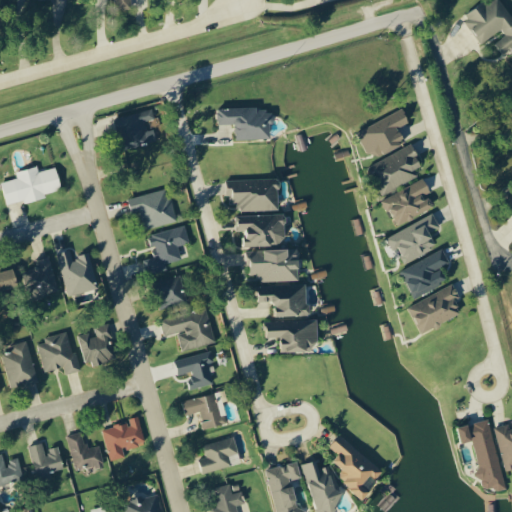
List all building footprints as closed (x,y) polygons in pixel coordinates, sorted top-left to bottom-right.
[(114,0),(115,9),(133,9),(132,0),(114,0)] [(482,44),(502,28),(507,34),(496,43),(504,54),(511,49),(511,15),(500,0),(488,0),(463,20),(482,44)] [(218,108),(219,123),(236,123),(237,139),(273,138),(272,112),(267,112),(266,106),(218,108)] [(371,158),(407,142),(400,126),(411,122),(405,109),(358,129),(371,158)] [(120,117),(126,147),(157,141),(155,129),(147,130),(145,121),(155,119),(153,110),(120,117)] [(418,176),(415,169),(423,165),(412,143),(368,166),(383,194),(418,176)] [(7,206),(47,196),(46,193),(62,189),(57,167),(39,171),(38,166),(17,171),(18,178),(1,182),(7,206)] [(383,200),(396,226),(435,207),(429,194),(432,193),(424,177),(406,186),(407,188),(383,200)] [(241,211),(280,210),(279,178),(228,180),(228,204),(241,203),(241,211)] [(177,221),(168,188),(133,197),(141,230),(177,221)] [(235,215),(236,230),(245,230),(245,246),(286,244),(284,213),(235,215)] [(387,237),(393,250),(398,248),(405,262),(438,246),(431,232),(441,227),(434,213),(387,237)] [(190,242),(186,225),(149,234),(154,257),(145,259),(148,274),(168,270),(166,263),(182,259),(179,245),(190,242)] [(261,281),(301,280),(299,248),(250,250),(251,275),(260,275),(261,281)] [(451,262),(442,248),(400,272),(415,299),(449,280),(441,267),(451,262)] [(67,294),(98,287),(91,254),(73,258),(71,249),(58,252),(67,294)] [(59,290),(49,256),(36,260),(38,266),(24,271),(32,298),(59,290)] [(0,292),(20,286),(15,268),(0,272),(0,292)] [(166,307),(188,302),(182,275),(159,280),(166,307)] [(462,313),(455,300),(460,297),(453,283),(409,307),(423,334),(462,313)] [(308,284),(259,285),(259,301),(275,301),(276,316),(309,315),(308,284)] [(216,342),(208,308),(162,320),(166,336),(179,333),(183,350),(216,342)] [(281,352),(312,351),(312,344),(319,343),(318,319),(265,321),(266,336),(281,336),(281,352)] [(78,335),(86,366),(103,361),(101,355),(115,351),(107,323),(92,328),(93,331),(78,335)] [(79,371),(70,332),(37,341),(45,372),(65,367),(67,374),(79,371)] [(10,345),(12,351),(2,353),(12,388),(39,381),(28,340),(10,345)] [(192,389),(214,383),(208,363),(214,361),(211,351),(176,361),(180,376),(187,374),(192,389)] [(182,401),(185,415),(200,411),(204,429),(228,424),(226,415),(220,416),(215,394),(182,401)] [(102,429),(110,461),(126,457),(124,449),(146,444),(139,416),(129,418),(130,422),(102,429)] [(505,486),(489,419),(460,426),(464,443),(472,441),(481,477),(480,477),(484,492),(505,486)] [(511,422),(495,427),(507,471),(511,469),(511,419),(511,420),(511,422)] [(100,445),(86,448),(82,431),(67,435),(76,472),(104,466),(100,445)] [(383,471),(341,434),(330,446),(339,454),(334,461),(344,469),(338,477),(364,499),(371,491),(364,485),(372,475),(377,478),(383,471)] [(239,453),(234,436),(203,445),(206,457),(199,459),(203,473),(232,465),(230,456),(239,453)] [(64,469),(59,446),(46,449),(44,442),(30,445),(36,475),(64,469)] [(0,454),(0,484),(24,478),(18,457),(6,460),(4,453),(0,454)] [(343,511),(329,465),(320,468),(318,460),(304,464),(318,511),(343,511)] [(267,469),(277,511),(301,511),(293,480),(302,478),(298,461),(267,469)] [(238,511),(237,506),(246,503),(242,491),(233,494),(230,483),(213,489),(219,508),(212,509),(212,511),(238,511)] [(162,511),(158,494),(142,498),(142,496),(124,501),(126,511),(162,511)]
